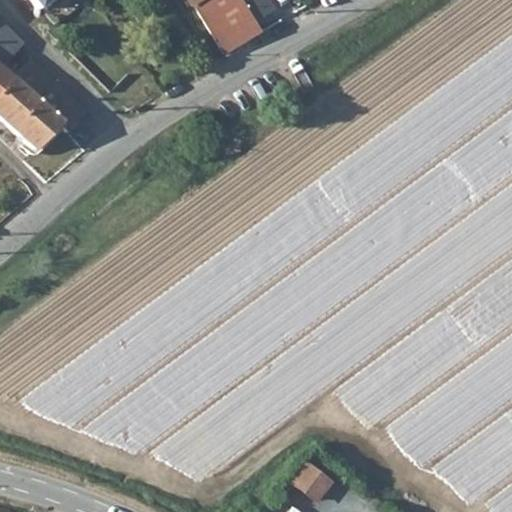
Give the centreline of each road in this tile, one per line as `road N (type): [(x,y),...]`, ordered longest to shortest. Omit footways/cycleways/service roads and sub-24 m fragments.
road 1 (unclassified): [(143,145),(373,0)]
road 2 (residential): [(0,2),(143,145)]
road 3 (unclassified): [(0,256),(143,145)]
